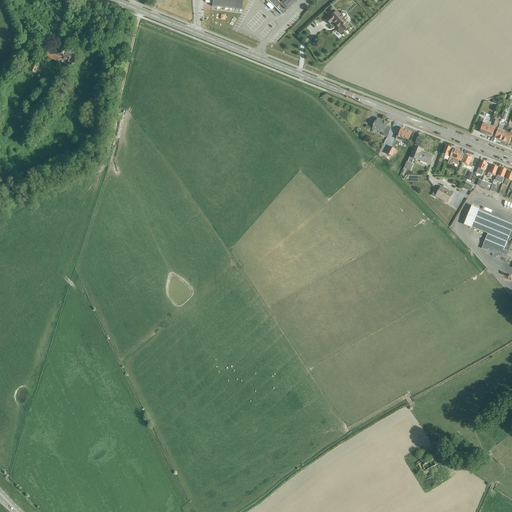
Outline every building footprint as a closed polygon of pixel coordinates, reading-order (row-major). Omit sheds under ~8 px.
[(212,0),(212,6),(242,10),(242,0),(212,0)] [(267,0),(281,15),(296,0),(267,0)] [(335,12),(325,20),(329,24),(332,22),(338,29),(337,30),(341,34),(343,32),(348,27),(345,23),(346,22),(343,18),(345,17),(346,15),(345,14),(344,13),(343,12),(342,12),(340,14),(338,15),(335,12)] [(23,56),(27,44),(23,42),(22,45),(20,44),(19,48),(20,48),(19,54),(22,55),(22,56),(23,56)] [(66,52),(59,50),(58,52),(52,50),(51,53),(55,54),(54,57),(69,62),(70,58),(69,58),(71,50),(67,49),(66,52)] [(37,55),(52,62),(54,57),(39,51),(37,55)] [(34,73),(40,60),(35,58),(31,67),(27,65),(26,66),(25,66),(24,69),(34,73)] [(481,118),(478,124),(482,126),(480,132),(483,133),(483,134),(485,135),(489,125),(490,123),(484,120),(484,119),(481,117),(481,118)] [(376,118),(372,129),(383,133),(383,135),(383,136),(387,137),(391,128),(387,126),(386,126),(388,123),(381,121),(382,120),(376,118)] [(489,125),(485,135),(488,136),(489,135),(492,136),(494,131),(495,131),(499,121),(495,120),(493,126),(489,125)] [(502,141),(505,132),(502,130),(503,126),(500,125),(494,138),(498,139),(498,140),(500,141),(501,140),(502,141)] [(511,137),(511,129),(507,127),(506,129),(505,132),(502,141),(502,142),(504,143),(505,142),(509,143),(511,137)] [(398,132),(395,139),(407,143),(411,132),(401,128),(400,133),(398,132)] [(389,146),(386,153),(392,157),(396,150),(389,146)] [(423,149),(414,146),(408,162),(412,163),(414,158),(428,164),(431,165),(432,161),(431,161),(433,156),(422,152),(423,149)] [(448,160),(449,157),(448,156),(451,148),(446,146),(441,157),(444,158),(444,159),(448,160)] [(454,163),(459,151),(455,149),(454,151),(453,150),(447,163),(450,164),(451,162),(454,163)] [(459,151),(454,163),(458,164),(459,161),(461,162),(464,155),(462,154),(463,152),(459,151)] [(472,167),(473,164),(470,163),(472,157),(469,156),(469,155),(467,154),(466,155),(462,163),(472,167)] [(407,161),(404,168),(410,170),(413,164),(412,163),(408,162),(407,161)] [(478,168),(476,173),(482,175),(484,170),(484,171),(487,163),(486,163),(487,162),(484,161),(483,162),(481,161),(479,165),(478,165),(477,168),(478,168)] [(492,165),(491,168),(490,170),(489,169),(487,176),(490,177),(491,174),(495,176),(498,168),(498,167),(495,165),(495,166),(492,165)] [(497,175),(495,180),(502,183),(504,178),(507,171),(506,171),(506,170),(504,169),(503,169),(501,168),(499,172),(498,172),(497,175)] [(482,180),(480,186),(490,190),(492,185),(482,180)] [(470,191),(473,187),(466,183),(463,187),(470,191)] [(447,203),(453,194),(441,187),(439,191),(436,189),(432,195),(435,197),(436,196),(447,203)] [(472,206),(464,225),(471,228),(471,227),(488,234),(483,245),(482,249),(511,261),(511,223),(479,210),(479,209),(472,206)]
